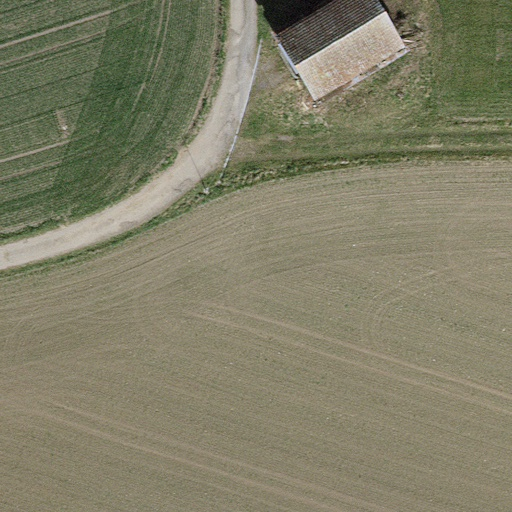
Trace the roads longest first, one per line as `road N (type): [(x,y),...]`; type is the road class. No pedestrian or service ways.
road 1 (track): [(193,153),(511,133)]
road 2 (track): [(0,258),(62,245),(157,196),(193,153)]
road 3 (track): [(193,153),(222,118),(248,0)]
